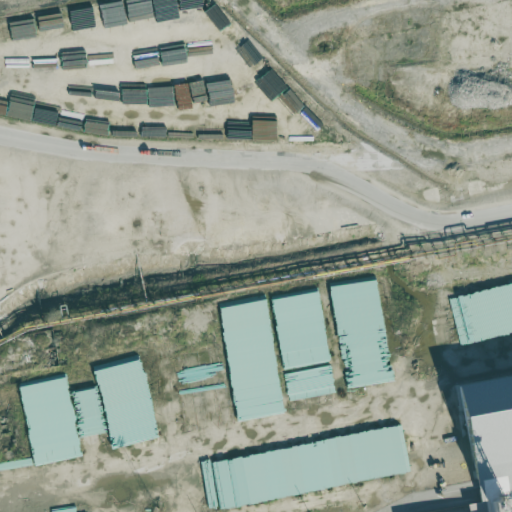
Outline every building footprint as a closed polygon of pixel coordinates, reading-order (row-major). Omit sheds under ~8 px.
[(325,286),(331,324),(360,320),(360,319),(367,318),(368,320),(380,318),(374,279),(325,286)] [(155,438),(142,363),(91,372),(94,389),(69,394),(66,379),(22,387),(36,463),(79,456),(74,427),(105,422),(110,446),(155,438)] [(460,388),(511,377),(511,500),(483,506),(460,388)] [(410,474),(403,426),(320,439),(322,449),(303,452),(309,489),(410,474)] [(157,472),(161,511),(203,511),(210,511),(205,466),(157,472)]
